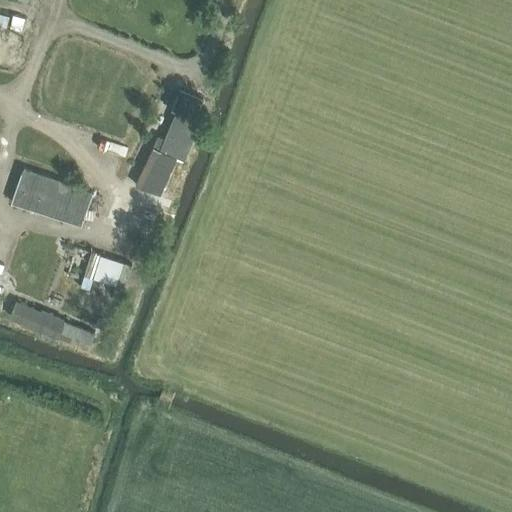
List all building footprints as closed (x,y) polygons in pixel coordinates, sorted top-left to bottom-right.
[(161,150),(154,147),(136,185),(160,196),(158,203),(176,211),(194,164),(185,160),(201,123),(176,113),(161,150)] [(24,169),(13,201),(81,224),(92,192),(24,169)] [(104,240),(96,264),(126,273),(134,249),(104,240)] [(0,294),(3,295),(9,272),(0,269),(0,294)] [(72,337),(91,345),(95,333),(64,320),(65,319),(42,309),(41,311),(16,300),(9,317),(57,338),(57,337),(70,342),(70,341),(72,337)] [(108,322),(98,318),(95,326),(105,330),(108,322)]
